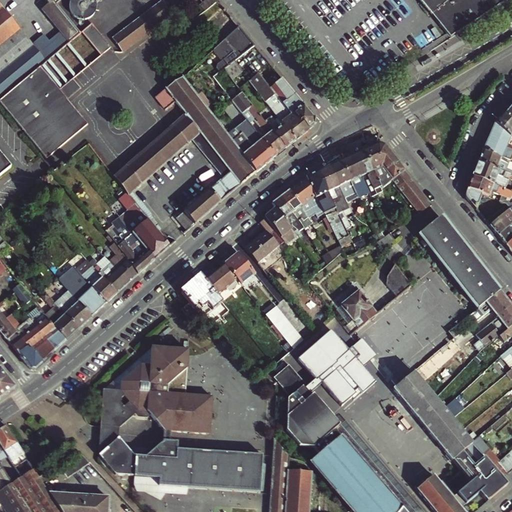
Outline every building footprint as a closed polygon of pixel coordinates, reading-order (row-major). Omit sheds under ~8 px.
[(44,0),(48,4),(42,9),(61,32),(46,44),(40,38),(33,44),(0,4),(0,101),(44,161),(88,129),(69,103),(83,93),(75,83),(115,52),(92,23),(80,33),(56,5),(61,0),(44,0)] [(95,12),(96,10),(96,8),(96,5),(95,3),(94,0),(93,0),(72,0),(73,0),(72,2),(71,5),(71,7),(71,10),(71,12),(73,15),(74,16),(76,18),(78,19),(81,20),(83,20),(86,20),(88,19),(90,18),(92,17),(94,15),(95,12)] [(205,11),(218,2),(216,0),(207,0),(200,5),(205,11)] [(456,34),(503,0),(421,0),(420,1),(431,14),(436,10),(456,34)] [(112,38),(122,52),(123,51),(156,27),(171,15),(172,15),(162,2),(112,38)] [(456,34),(436,10),(431,14),(448,34),(451,38),(456,34)] [(216,74),(224,69),(228,67),(254,46),(239,27),(214,49),(224,61),(213,71),(216,74)] [(295,141),(309,130),(288,106),(285,107),(271,91),(258,74),(249,82),(265,103),(268,100),(284,120),(281,123),(283,125),(295,141)] [(213,150),(222,162),(241,185),(249,178),(256,173),(232,141),(228,136),(213,116),(183,78),(166,89),(186,115),(200,133),(213,150)] [(289,88),(283,81),(271,91),(285,107),(288,106),(309,130),(314,126),(314,118),(289,88)] [(286,148),(259,114),(239,89),(231,95),(234,99),(232,101),(249,123),(251,125),(275,157),(281,152),(286,148)] [(503,115),(511,122),(511,106),(503,115)] [(265,109),(259,114),(286,148),(295,141),(283,125),(280,127),(265,109)] [(132,193),(193,140),(200,133),(186,115),(114,177),(126,193),(131,198),(136,206),(141,211),(148,221),(152,218),(132,193)] [(511,138),(511,122),(503,115),(495,124),(509,136),(511,138)] [(242,134),(265,165),(275,157),(251,125),(246,129),(240,122),(235,125),(242,134)] [(495,124),(483,151),(510,162),(511,163),(511,138),(509,136),(495,124)] [(213,150),(200,133),(193,140),(215,168),(222,162),(213,150)] [(242,134),(232,141),(256,173),(265,165),(242,134)] [(377,145),(364,151),(382,187),(383,189),(393,181),(405,172),(385,146),(377,145)] [(382,187),(364,151),(352,157),(363,177),(369,174),(377,189),(382,187)] [(510,162),(483,151),(482,154),(480,158),(478,163),(510,176),(511,176),(511,170),(507,169),(510,162)] [(0,175),(11,166),(0,152),(0,175)] [(363,177),(352,157),(341,162),(359,197),(365,195),(357,180),(363,177)] [(230,194),(241,185),(222,162),(215,168),(223,178),(176,218),(187,231),(198,222),(230,194)] [(360,200),(359,197),(341,162),(329,167),(345,197),(350,195),(353,200),(356,198),(358,201),(360,200)] [(504,190),(510,176),(478,163),(472,178),(504,190)] [(348,202),(345,197),(329,167),(318,172),(329,194),(336,208),(348,202)] [(354,241),(336,208),(329,194),(318,172),(306,178),(322,208),(333,229),(342,247),(354,241)] [(420,191),(405,172),(393,181),(418,214),(430,205),(420,191)] [(306,178),(289,191),(309,217),(315,213),(306,203),(310,199),(317,211),(322,208),(306,178)] [(504,190),(472,178),(467,192),(466,194),(465,196),(465,197),(466,199),(468,200),(474,208),(480,194),(486,196),(488,191),(505,197),(504,200),(507,201),(511,207),(511,190),(510,192),(504,190)] [(38,186),(28,194),(33,200),(42,191),(38,186)] [(312,221),(309,217),(289,191),(280,198),(304,228),(307,225),(312,233),(317,230),(312,221)] [(131,198),(126,193),(124,195),(134,207),(136,206),(131,198)] [(298,232),(304,228),(280,198),(272,204),(276,209),(297,236),(300,234),(298,232)] [(511,207),(490,226),(498,236),(511,223),(511,207)] [(297,236),(276,209),(265,218),(285,242),(287,245),(297,237),(297,236)] [(121,219),(148,252),(155,260),(164,252),(169,247),(154,228),(148,221),(141,211),(132,219),(127,214),(121,219)] [(152,218),(148,221),(154,228),(158,225),(152,218)] [(278,247),(285,242),(265,218),(259,223),(266,231),(278,247)] [(441,218),(418,235),(450,276),(477,310),(499,292),(479,267),(441,218)] [(110,239),(114,244),(123,253),(121,254),(138,275),(155,260),(148,252),(139,259),(126,242),(132,236),(119,221),(105,233),(110,239)] [(511,223),(498,236),(506,246),(511,240),(511,223)] [(245,249),(258,265),(278,247),(266,231),(245,249)] [(377,243),(382,249),(394,240),(389,234),(381,239),(377,243)] [(123,253),(114,244),(109,248),(118,258),(110,265),(127,285),(138,275),(121,254),(123,253)] [(224,264),(237,280),(241,285),(255,274),(238,253),(224,264)] [(79,259),(84,265),(87,262),(86,261),(82,257),(79,259)] [(90,257),(86,261),(87,262),(117,294),(121,291),(127,285),(110,265),(105,259),(98,265),(90,257)] [(77,261),(71,265),(73,268),(76,271),(82,267),(77,261)] [(82,267),(76,271),(107,304),(117,294),(87,262),(84,265),(86,267),(84,269),(82,267)] [(204,281),(217,296),(237,280),(224,264),(204,281)] [(411,286),(395,266),(394,265),(387,277),(386,284),(396,297),(411,286)] [(78,303),(91,318),(107,304),(76,271),(73,268),(59,281),(78,303)] [(220,300),(217,296),(204,281),(200,275),(181,292),(190,303),(196,310),(203,319),(222,303),(220,300)] [(11,288),(14,292),(23,304),(31,298),(29,296),(18,283),(11,288)] [(340,306),(352,321),(359,328),(376,314),(354,288),(345,296),(348,300),(340,306)] [(44,290),(52,300),(78,331),(82,326),(91,318),(78,303),(67,312),(46,289),(44,290)] [(478,316),(479,317),(490,309),(504,298),(499,292),(477,310),(471,314),(475,319),(478,316)] [(507,330),(511,325),(511,308),(504,298),(490,309),(497,317),(475,335),(479,339),(473,344),(479,352),(482,349),(507,330)] [(60,319),(53,325),(66,341),(78,331),(52,300),(50,302),(52,304),(50,307),(60,319)] [(196,310),(190,303),(182,310),(188,317),(196,310)] [(44,338),(55,352),(66,341),(53,325),(43,313),(37,305),(27,314),(29,316),(37,326),(46,337),(44,338)] [(293,349),(304,340),(276,306),(266,315),(293,349)] [(17,332),(43,363),(55,352),(44,338),(46,337),(37,326),(29,316),(18,325),(11,315),(6,319),(8,322),(17,332)] [(352,321),(344,328),(350,335),(359,328),(352,321)] [(0,328),(0,331),(7,340),(17,332),(8,322),(0,328)] [(330,330),(297,359),(315,381),(317,379),(322,384),(340,406),(350,397),(352,400),(374,382),(362,368),(365,364),(351,347),(347,350),(330,330)] [(36,370),(43,363),(17,332),(7,340),(31,370),(36,370)] [(422,383),(426,380),(440,368),(455,356),(462,350),(453,339),(413,371),(414,372),(422,383)] [(464,368),(477,354),(469,344),(462,350),(455,356),(464,368)] [(511,370),(511,369),(511,346),(508,350),(500,356),(511,370)] [(184,396),(187,351),(151,349),(102,391),(102,405),(118,391),(140,392),(139,413),(147,413),(164,432),(163,442),(171,442),(171,432),(209,435),(211,398),(184,396)] [(406,511),(346,442),(349,440),(344,434),(340,437),(334,430),(339,426),(313,395),(311,397),(309,395),(305,389),(303,387),(306,385),(289,365),(274,378),(290,398),(287,400),(286,431),(300,447),(314,448),(320,455),(309,464),(351,511),(406,511)] [(0,398),(16,387),(0,367),(0,398)] [(454,375),(447,368),(438,376),(446,384),(454,375)] [(487,502),(508,484),(503,479),(491,465),(472,443),(414,372),(394,389),(448,454),(453,460),(471,483),(460,492),(469,502),(480,493),(487,502)] [(315,381),(305,389),(309,395),(322,384),(317,379),(315,381)] [(438,394),(426,380),(422,383),(435,397),(438,394)] [(100,428),(119,429),(138,413),(139,413),(140,392),(118,391),(102,405),(100,428)] [(339,426),(334,430),(340,437),(344,434),(349,440),(346,442),(406,511),(424,511),(345,421),(339,426)] [(22,451),(6,426),(0,430),(0,444),(10,459),(22,451)] [(119,429),(100,428),(100,438),(118,439),(119,429)] [(118,439),(100,438),(99,457),(116,475),(134,477),(135,478),(160,479),(159,487),(188,489),(261,493),(263,456),(178,450),(178,443),(171,442),(163,442),(147,459),(136,458),(118,439)] [(309,511),(312,472),(301,471),(301,465),(289,464),(289,458),(274,439),(273,458),(272,475),(269,511),(309,511)] [(0,492),(14,483),(2,465),(10,459),(0,444),(0,492)] [(509,474),(511,471),(511,449),(498,462),(509,474)] [(68,479),(91,464),(79,451),(63,462),(58,466),(68,479)] [(497,460),(491,465),(503,479),(509,474),(498,462),(497,460)] [(53,469),(63,483),(68,479),(58,466),(53,469)] [(23,477),(14,483),(0,492),(0,503),(4,511),(60,511),(50,495),(49,493),(39,479),(34,470),(23,477)] [(413,487),(433,511),(461,511),(460,510),(451,499),(431,476),(420,486),(417,483),(413,487)] [(186,496),(188,489),(159,487),(160,479),(135,478),(134,485),(137,492),(144,493),(160,501),(165,494),(186,496)] [(460,492),(451,499),(460,510),(469,502),(460,492)] [(107,511),(109,499),(50,495),(60,511),(107,511)]
